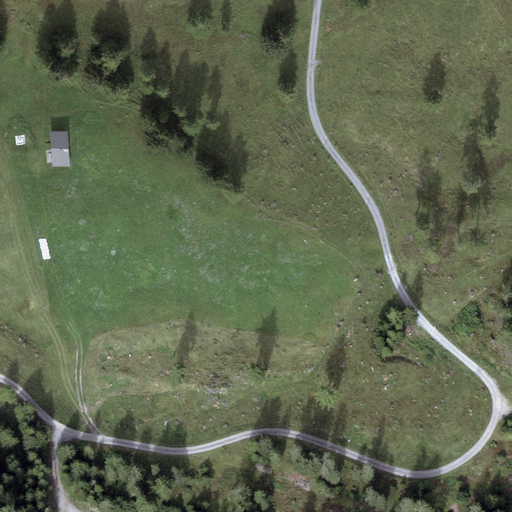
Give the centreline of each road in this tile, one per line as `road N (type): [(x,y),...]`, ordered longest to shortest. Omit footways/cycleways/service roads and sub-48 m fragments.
road 1 (track): [(317,0),(309,86),(320,132),(370,203),(406,308),(490,381),(497,404),(480,445),(455,465),(415,475),(284,432),(166,450),(58,428),(0,377)]
road 2 (track): [(110,442),(87,420),(77,384),(79,345),(59,300),(44,207)]
